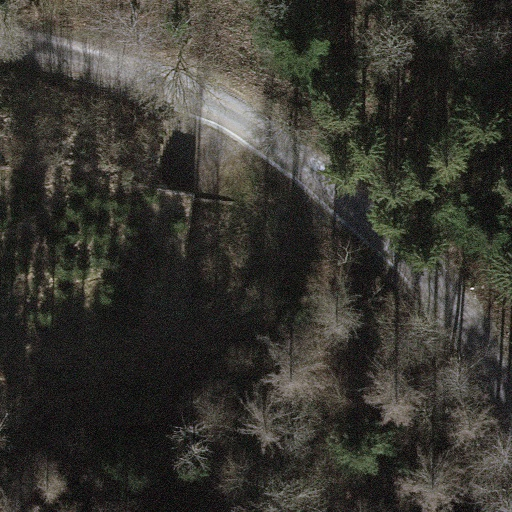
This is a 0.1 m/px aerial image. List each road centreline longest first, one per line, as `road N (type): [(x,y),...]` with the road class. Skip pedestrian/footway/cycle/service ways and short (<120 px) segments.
road 1 (track): [(0,41),(82,58),(214,102),(281,145),(369,219),(436,295),(511,427)]
road 2 (track): [(348,199),(199,340),(95,379)]
